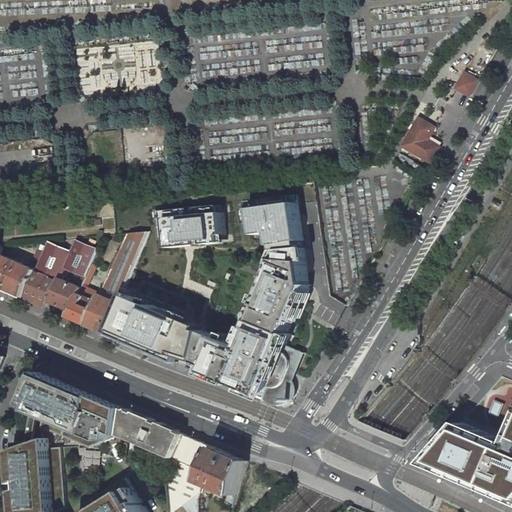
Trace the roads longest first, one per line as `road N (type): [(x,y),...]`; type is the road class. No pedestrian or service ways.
road 1 (primary): [(511,82),(378,311),(300,423),(297,442)]
road 2 (primary): [(335,419),(511,126)]
road 3 (primary): [(30,345),(174,406)]
road 4 (primary): [(174,406),(241,444),(302,460)]
road 5 (residential): [(495,353),(406,452)]
road 6 (primary): [(174,406),(297,442)]
